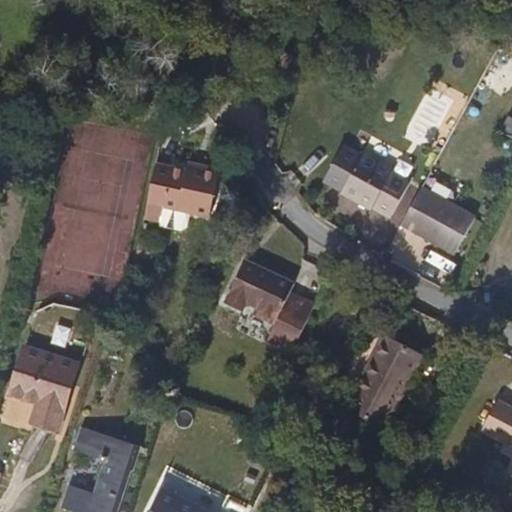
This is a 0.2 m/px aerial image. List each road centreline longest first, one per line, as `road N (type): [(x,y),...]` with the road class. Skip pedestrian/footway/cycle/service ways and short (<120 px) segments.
road 1 (residential): [(511,337),(305,219),(261,166)]
road 2 (track): [(174,0),(261,166)]
